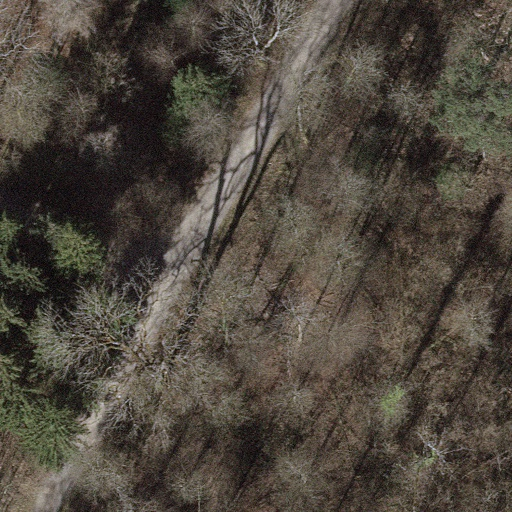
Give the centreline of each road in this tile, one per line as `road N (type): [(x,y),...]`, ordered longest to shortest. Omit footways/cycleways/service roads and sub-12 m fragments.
road 1 (track): [(335,0),(163,292),(46,511)]
road 2 (track): [(0,212),(163,292)]
